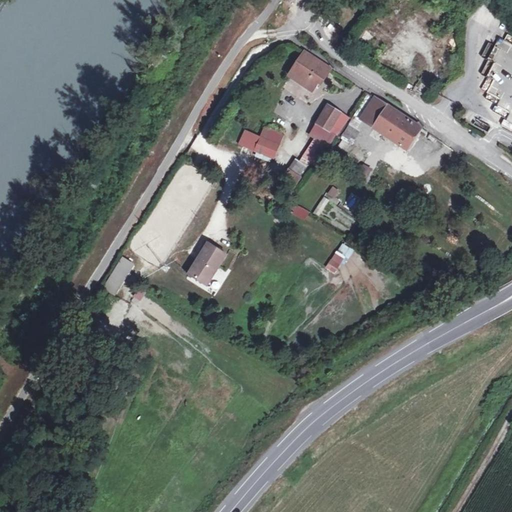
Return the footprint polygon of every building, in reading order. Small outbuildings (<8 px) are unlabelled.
[(358,44),(365,49),(375,32),(368,27),(358,44)] [(389,51),(380,64),(392,72),(400,59),(389,51)] [(304,55),(290,76),(307,87),(315,75),(320,78),(324,80),(330,71),(304,55)] [(481,72),(487,75),(494,63),(489,60),(481,72)] [(417,84),(424,66),(415,62),(408,81),(417,84)] [(315,75),(307,87),(312,90),(320,78),(315,75)] [(511,94),(507,92),(511,86),(495,78),(484,98),(497,105),(494,109),(506,116),(502,125),(511,130),(511,119),(511,116),(511,94)] [(374,100),(362,119),(385,135),(398,115),(385,107),(374,100)] [(329,106),(318,124),(331,132),(342,114),(329,106)] [(349,118),(342,114),(331,132),(336,135),(349,118)] [(398,115),(385,135),(408,149),(420,130),(398,115)] [(318,124),(310,136),(327,146),(335,135),(318,124)] [(260,137),(278,145),(282,135),(264,127),(260,137)] [(260,137),(243,131),(237,143),(271,158),(278,145),(260,137)] [(340,142),(336,149),(341,153),(346,147),(340,142)] [(300,165),(294,160),(287,169),(294,174),(300,165)] [(294,174),(287,169),(281,177),(293,186),(299,178),(294,174)] [(332,186),(327,196),(336,200),(341,190),(332,186)] [(337,215),(342,209),(325,196),(320,202),(337,215)] [(294,214),(305,221),(310,212),(299,206),(294,214)] [(337,275),(351,248),(341,242),(327,270),(337,275)] [(227,257),(208,246),(189,277),(208,288),(227,257)] [(116,297),(137,266),(124,257),(103,288),(116,297)]
